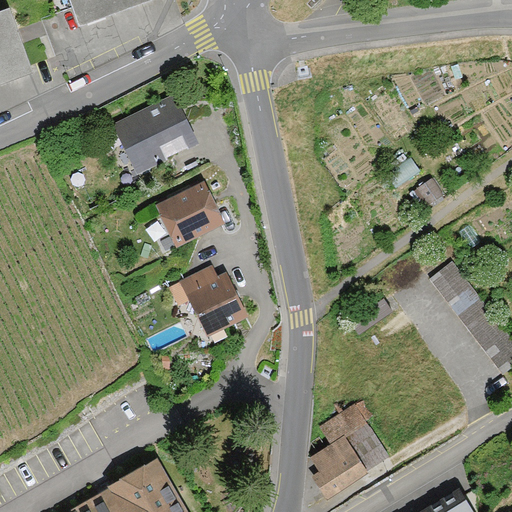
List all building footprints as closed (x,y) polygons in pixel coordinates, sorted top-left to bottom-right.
[(70,0),(77,19),(129,0),(70,0)] [(0,9),(0,77),(31,66),(9,6),(0,9)] [(173,94),(111,125),(135,174),(197,143),(173,94)] [(203,181),(154,204),(175,246),(224,223),(203,181)] [(511,341),(451,263),(429,280),(503,375),(511,367),(511,341)] [(211,264),(167,285),(177,307),(188,302),(206,338),(248,318),(225,269),(215,274),(211,264)] [(392,311),(383,299),(350,323),(359,335),(392,311)] [(332,446),(314,458),(322,471),(316,477),(327,492),(385,455),(363,420),(371,415),(362,400),(320,427),(332,446)] [(184,511),(155,460),(112,484),(114,489),(74,511),(184,511)] [(474,511),(459,485),(412,511),(474,511)]
